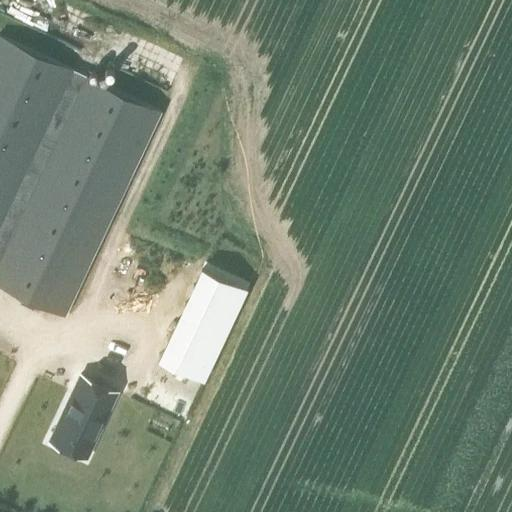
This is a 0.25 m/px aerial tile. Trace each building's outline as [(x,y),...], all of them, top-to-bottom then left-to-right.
[(55,4),(41,38),(64,48),(66,45),(83,52),(96,21),(55,4)] [(161,110),(0,34),(0,281),(66,313),(161,110)] [(131,55),(124,76),(165,90),(172,69),(131,55)] [(228,250),(220,268),(244,278),(252,261),(228,250)] [(202,266),(159,357),(204,378),(247,288),(202,266)] [(85,456),(116,390),(81,373),(49,439),(85,456)] [(169,417),(136,403),(119,445),(152,458),(169,417)] [(109,443),(94,462),(102,468),(117,449),(109,443)]
